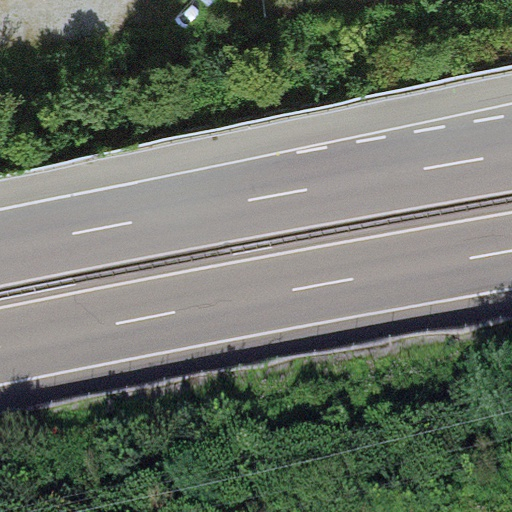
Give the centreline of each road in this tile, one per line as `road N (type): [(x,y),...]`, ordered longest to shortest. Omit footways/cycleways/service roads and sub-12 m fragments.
road 1 (motorway): [(0,347),(511,250)]
road 2 (motorway): [(511,152),(0,247)]
